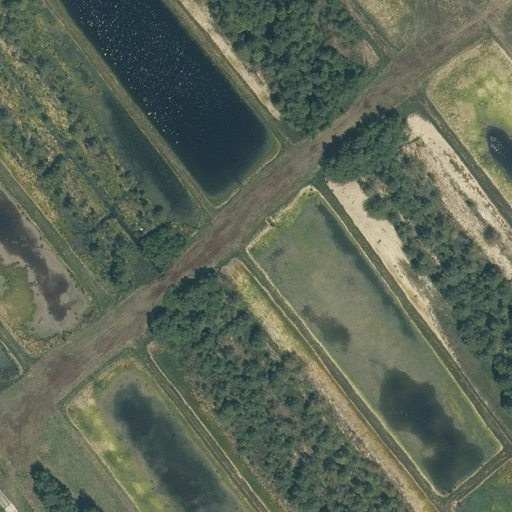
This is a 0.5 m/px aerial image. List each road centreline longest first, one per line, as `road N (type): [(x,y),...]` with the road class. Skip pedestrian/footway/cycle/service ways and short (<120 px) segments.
road 1 (track): [(30,400),(126,327),(313,141),(503,0)]
road 2 (track): [(305,150),(511,454)]
road 3 (track): [(217,237),(435,511)]
road 4 (track): [(126,327),(266,511)]
road 5 (track): [(402,71),(511,215)]
road 6 (track): [(30,400),(119,511)]
